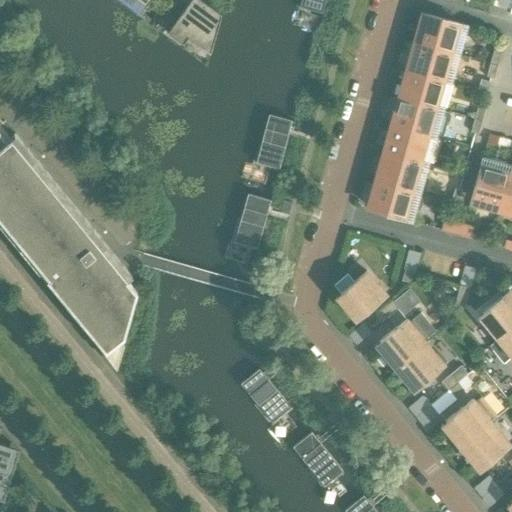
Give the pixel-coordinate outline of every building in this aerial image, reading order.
[(182,44),(187,37),(210,54),(221,14),(216,10),(201,0),(189,0),(178,16),(168,9),(161,18),(171,25),(166,32),(182,44)] [(314,10),(319,12),(324,9),(327,0),(312,0),(311,6),(314,10)] [(418,25),(413,41),(452,52),(460,24),(426,14),(423,26),(418,25)] [(414,59),(411,71),(444,80),(452,52),(413,41),(408,58),(414,59)] [(491,49),(488,62),(497,65),(501,52),(491,49)] [(497,65),(488,62),(484,76),(493,78),(497,65)] [(406,87),(403,98),(436,108),(444,80),(411,71),(410,71),(405,70),(401,85),(406,87)] [(398,115),(395,126),(428,135),(436,108),(403,98),(403,99),(397,98),(393,113),(398,115)] [(476,104),(472,118),(482,120),(485,107),(476,104)] [(255,162),(278,168),(291,120),(268,114),(255,162)] [(482,120),(472,118),(468,131),(478,134),(482,120)] [(0,146),(14,135),(15,134),(15,133),(6,140),(0,132),(0,124),(5,121),(4,121),(2,123),(0,120),(0,146)] [(305,122),(302,133),(310,135),(313,124),(305,122)] [(390,142),(387,154),(420,163),(428,135),(395,126),(395,127),(389,125),(385,141),(390,142)] [(14,135),(0,146),(0,227),(115,367),(137,289),(108,254),(107,255),(95,241),(99,237),(98,237),(14,135)] [(374,179),(374,180),(412,191),(420,163),(387,154),(381,153),(377,168),(383,170),(380,181),(374,179)] [(470,162),(464,161),(460,160),(456,173),(466,176),(470,162)] [(481,206),(498,211),(509,172),(480,164),(471,197),(483,201),(481,206)] [(509,214),(511,214),(511,173),(509,172),(498,211),(500,205),(511,208),(509,214)] [(412,191),(374,180),(369,196),(375,198),(371,210),(404,219),(412,191)] [(452,187),(449,201),(458,204),(462,190),(452,187)] [(245,241),(247,246),(253,248),(258,245),(269,205),(267,200),(261,198),(256,201),(245,241)] [(281,212),(285,213),(288,214),(291,203),(288,202),(284,201),(281,212)] [(453,221),(450,220),(444,218),(440,229),(450,232),(453,221)] [(460,235),(470,238),(473,226),(463,223),(460,235)] [(503,247),(511,249),(511,241),(505,239),(503,247)] [(401,281),(411,283),(414,272),(404,269),(401,281)] [(340,302),(354,319),(358,315),(359,317),(386,295),(366,271),(353,281),(347,274),(333,285),(340,293),(339,293),(344,299),(340,302)] [(453,306),(463,308),(469,287),(460,285),(453,306)] [(496,339),(511,326),(511,294),(509,291),(482,312),(487,318),(482,322),(496,338),(496,339)] [(373,314),(379,322),(396,308),(390,300),(373,314)] [(393,367),(424,342),(423,340),(429,336),(414,318),(408,322),(406,319),(379,341),(384,347),(380,350),(393,367)] [(511,326),(496,339),(497,340),(489,346),(502,363),(511,355),(511,326)] [(424,342),(393,367),(394,368),(408,384),(412,381),(417,387),(443,365),(424,342)] [(277,350),(271,355),(278,364),(284,359),(277,350)] [(290,407),(258,368),(240,383),(271,422),(290,407)] [(464,375),(458,368),(451,374),(457,381),(464,375)] [(442,382),(448,390),(457,382),(451,374),(442,382)] [(457,382),(448,390),(455,397),(464,390),(457,382)] [(459,447),(490,422),(489,420),(495,416),(480,398),(474,402),(472,399),(445,421),(450,427),(445,430),(459,447)] [(336,422),(329,413),(322,418),(330,428),(336,422)] [(490,422),(459,447),(460,448),(474,464),(478,461),(483,467),(509,445),(490,422)] [(292,447),(323,485),(342,471),(311,432),(292,447)] [(0,499),(3,501),(19,449),(0,443),(0,499)] [(475,485),(490,503),(505,491),(489,473),(475,485)] [(388,486),(381,476),(375,482),(382,491),(388,486)] [(376,511),(362,495),(344,510),(345,511),(376,511)]
